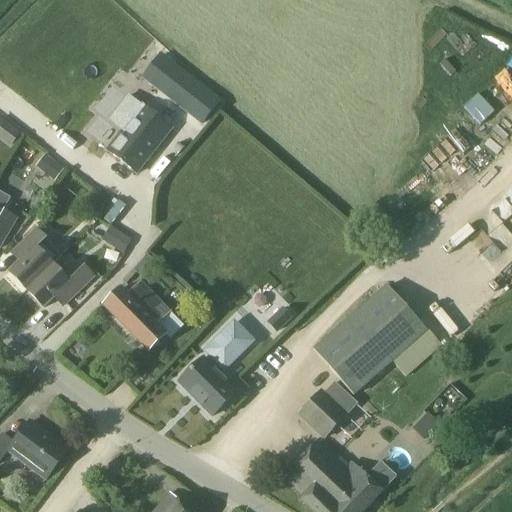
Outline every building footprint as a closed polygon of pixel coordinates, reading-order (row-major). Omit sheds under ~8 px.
[(217,103),(159,57),(149,69),(164,81),(156,90),(200,125),(217,103)] [(477,95),(464,108),(480,125),(493,112),(477,95)] [(109,151),(136,172),(169,131),(130,100),(111,123),(123,132),(109,151)] [(0,140),(9,148),(20,133),(0,118),(0,140)] [(414,162),(378,193),(404,224),(470,168),(436,128),(406,153),(414,162)] [(63,169),(45,156),(36,168),(54,182),(63,169)] [(0,223),(0,241),(3,243),(16,220),(5,214),(0,223)] [(11,273),(27,290),(53,266),(36,248),(51,234),(43,224),(18,249),(27,258),(11,273)] [(130,241),(123,237),(116,249),(122,254),(130,241)] [(147,256),(133,271),(140,277),(154,263),(147,256)] [(64,277),(53,266),(27,290),(44,308),(60,292),(69,301),(93,277),(79,263),(64,277)] [(165,323),(159,329),(156,326),(169,313),(139,283),(126,296),(120,290),(103,306),(149,352),(171,330),(165,323)] [(387,287),(313,352),(353,397),(427,332),(387,287)] [(292,319),(282,309),(267,324),(277,334),(292,319)] [(178,382),(212,417),(236,392),(221,377),(252,347),(233,328),(178,382)] [(148,370),(156,379),(165,370),(157,361),(148,370)] [(299,415),(325,439),(345,417),(339,412),(350,400),(334,384),(323,396),(320,393),(299,415)] [(425,439),(439,426),(427,414),(414,428),(425,439)] [(0,462),(10,449),(47,478),(68,450),(31,421),(15,441),(4,433),(0,437),(0,462)] [(303,495),(300,498),(313,511),(362,511),(383,491),(383,489),(394,477),(380,464),(368,476),(365,473),(363,473),(351,462),(347,466),(318,439),(284,475),(303,495)] [(190,511),(169,493),(152,511),(190,511)]
